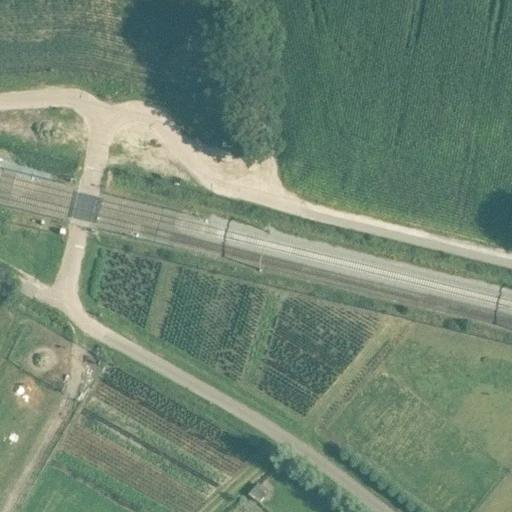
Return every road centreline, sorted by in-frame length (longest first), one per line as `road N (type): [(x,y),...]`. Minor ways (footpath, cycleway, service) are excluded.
road 1 (unclassified): [(379,511),(300,449),(74,318),(64,301),(106,121)]
road 2 (unknown): [(277,203),(234,0)]
road 3 (unclassified): [(277,203),(214,185),(165,126),(137,114),(106,121)]
